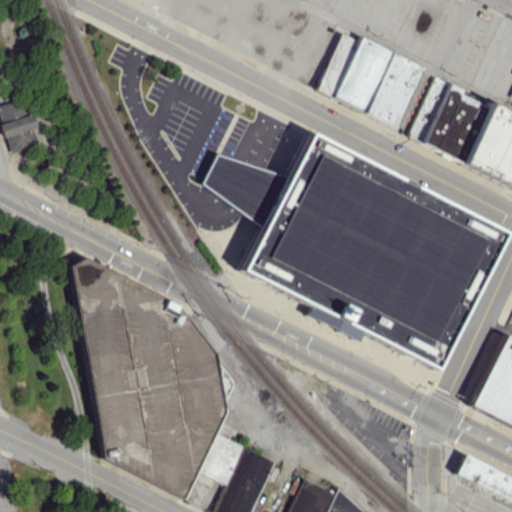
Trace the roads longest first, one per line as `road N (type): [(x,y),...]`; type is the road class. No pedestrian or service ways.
road 1 (tertiary): [(87,0),(511,215)]
road 2 (secondary): [(57,221),(370,379)]
road 3 (tertiary): [(0,428),(166,511)]
road 4 (residential): [(511,249),(436,413)]
